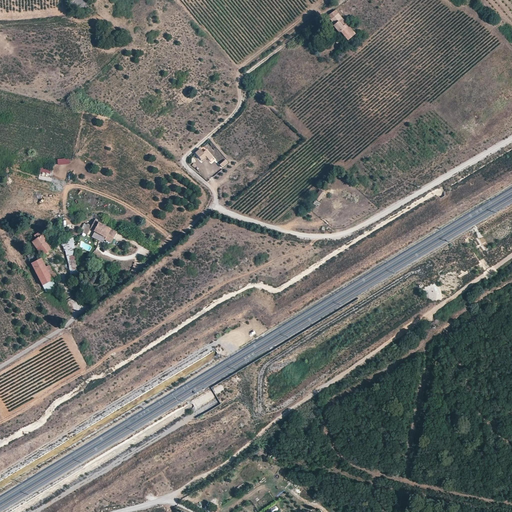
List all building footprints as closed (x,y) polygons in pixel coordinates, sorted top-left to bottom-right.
[(356,33),(335,10),(332,12),(327,15),(335,24),(333,25),(339,32),(341,31),(348,40),(356,33)] [(203,151),(200,148),(196,152),(201,159),(206,155),(210,160),(213,157),(206,149),(203,151)] [(325,193),(320,189),(315,198),(316,199),(314,203),(318,206),(321,202),(319,201),(325,193)] [(91,228),(112,241),(119,230),(97,217),(91,228)] [(32,241),(42,256),(52,248),(44,237),(47,235),(43,229),(34,235),(36,238),(32,241)] [(76,255),(73,242),(63,244),(67,256),(68,255),(71,271),(78,269),(75,255),(76,255)] [(45,266),(41,257),(37,259),(33,251),(25,256),(29,263),(31,263),(42,284),(43,284),(47,282),(54,278),(58,276),(54,270),(52,270),(49,264),(45,266)] [(222,385),(214,389),(216,394),(224,390),(222,385)]
